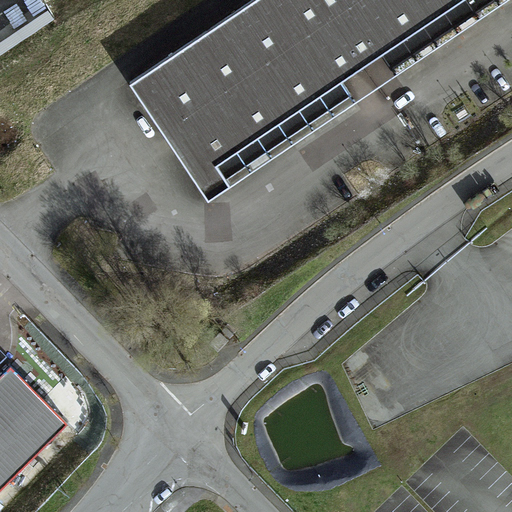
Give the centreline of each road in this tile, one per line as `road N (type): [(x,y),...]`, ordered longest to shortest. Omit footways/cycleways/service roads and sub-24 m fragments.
road 1 (unknown): [(15,255),(71,220),(101,216),(200,257),(226,251),(511,53)]
road 2 (unclassified): [(511,158),(338,281),(184,428)]
road 3 (unclassified): [(0,240),(184,428)]
